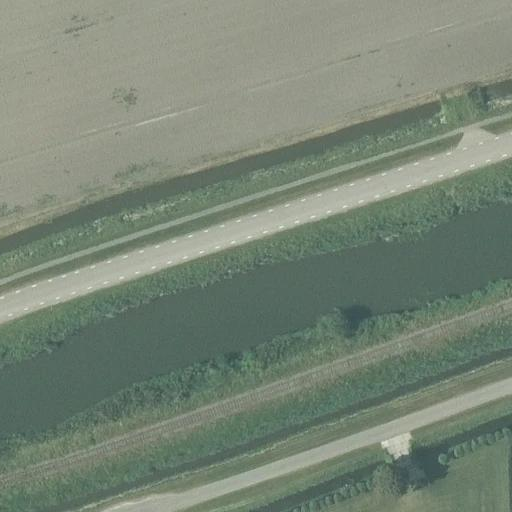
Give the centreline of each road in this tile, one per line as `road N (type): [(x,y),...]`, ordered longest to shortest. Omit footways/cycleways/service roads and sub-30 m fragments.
road 1 (tertiary): [(0,310),(511,143)]
road 2 (unclassified): [(146,511),(511,385)]
